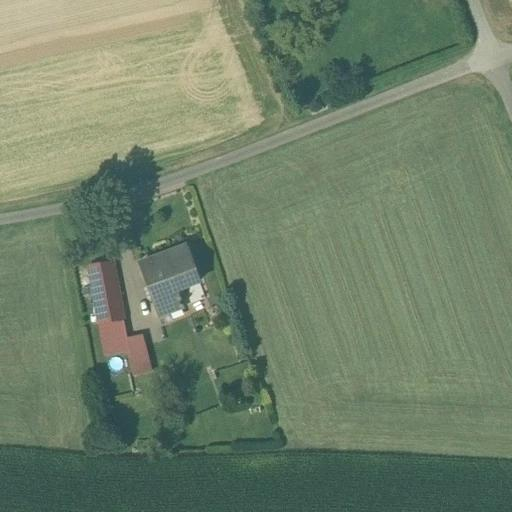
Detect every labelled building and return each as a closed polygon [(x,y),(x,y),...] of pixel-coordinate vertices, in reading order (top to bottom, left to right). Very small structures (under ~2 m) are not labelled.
[(188,247),(139,266),(151,300),(177,290),(200,281),(188,247)] [(113,270),(89,274),(99,325),(123,321),(113,270)] [(177,290),(151,300),(157,317),(183,307),(177,290)] [(123,321),(99,325),(105,355),(129,350),(126,339),(123,321)] [(126,339),(129,350),(133,368),(152,364),(144,335),(126,339)]
